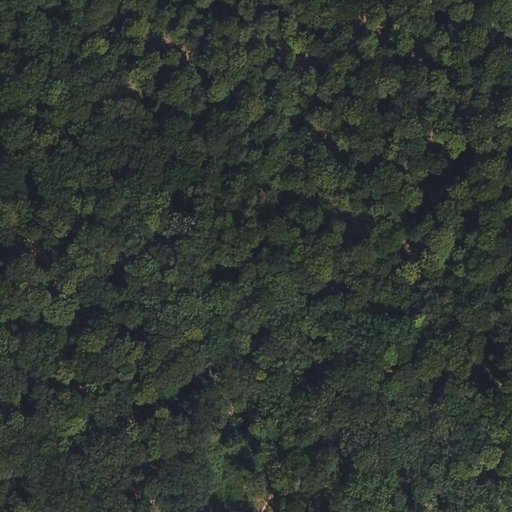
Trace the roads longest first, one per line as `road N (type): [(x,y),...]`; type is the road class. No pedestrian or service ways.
road 1 (unknown): [(511,385),(361,314),(0,78)]
road 2 (track): [(259,511),(511,41)]
road 3 (track): [(135,0),(0,96)]
